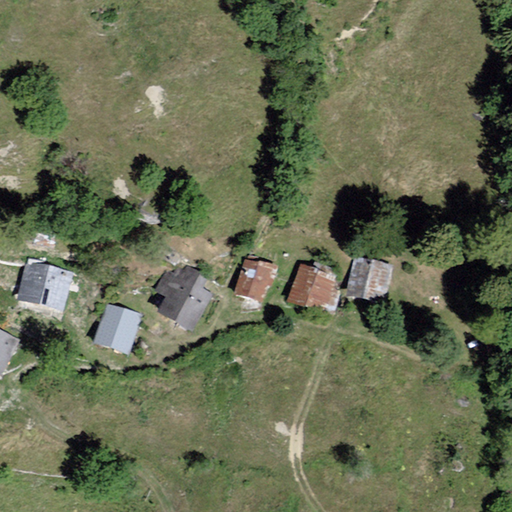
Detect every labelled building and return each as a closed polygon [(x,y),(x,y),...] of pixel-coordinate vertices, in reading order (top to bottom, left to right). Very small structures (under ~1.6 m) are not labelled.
[(394,264),(354,255),(345,296),(385,304),(394,264)] [(245,258),(234,295),(262,303),(267,285),(271,286),(276,267),(245,258)] [(25,260),(15,300),(63,311),(72,272),(25,260)] [(312,267),(300,263),(287,302),(331,318),(341,291),(336,275),(331,274),(333,268),(314,261),(312,267)] [(155,291),(168,298),(159,315),(193,332),(213,293),(204,288),(210,276),(186,264),(179,275),(166,269),(155,291)] [(141,315),(107,303),(94,342),(127,354),(141,315)] [(0,373),(4,375),(20,339),(0,329),(0,373)]
